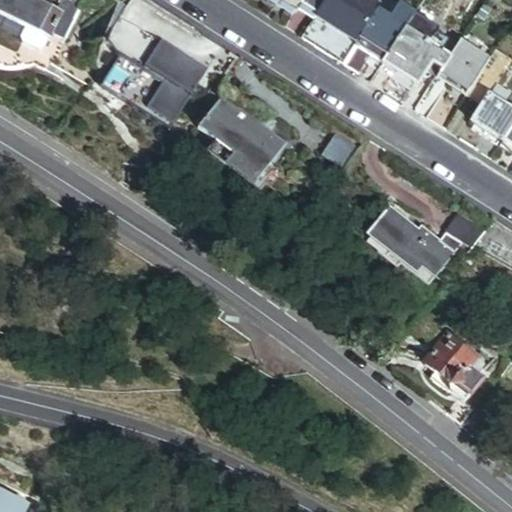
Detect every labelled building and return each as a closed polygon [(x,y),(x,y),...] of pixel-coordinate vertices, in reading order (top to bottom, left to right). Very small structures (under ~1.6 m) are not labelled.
[(63,43),(75,18),(63,12),(64,10),(43,0),(0,0),(0,15),(27,29),(49,40),(50,36),(63,43)] [(314,22),(328,0),(275,0),(288,9),(296,14),(298,11),(314,22)] [(355,51),(373,23),(337,0),(328,0),(314,22),(312,25),(328,35),(323,42),(334,49),(338,42),(351,50),(352,48),(355,51)] [(374,63),(383,68),(413,22),(414,20),(387,2),(377,17),(373,23),(355,51),(374,63)] [(159,43),(127,22),(115,52),(118,54),(191,101),(207,74),(159,43)] [(413,97),(431,68),(440,74),(448,63),(453,54),(445,49),(447,46),(434,38),(436,36),(413,22),(383,68),(382,69),(398,79),(394,85),(402,90),(413,97)] [(328,35),(312,25),(301,43),(330,62),(343,70),(353,55),(355,51),(352,48),(351,50),(338,42),(334,49),(323,42),(328,35)] [(450,91),(465,101),(489,64),(459,45),(453,54),(448,63),(440,74),(451,81),(446,89),(450,91)] [(191,101),(118,54),(114,60),(118,63),(100,91),(169,135),(191,101)] [(501,147),(511,129),(511,115),(503,110),(489,100),(496,89),(511,65),(496,54),(489,64),(465,101),(482,111),(471,128),(488,139),(501,147)] [(357,79),(367,64),(353,55),(343,70),(357,79)] [(398,79),(382,69),(378,75),(394,85),(398,79)] [(446,89),(451,81),(440,74),(436,82),(446,89)] [(503,110),(510,99),(496,89),(489,100),(503,110)] [(228,167),(255,188),(285,150),(254,126),(224,102),(200,132),(234,159),(228,167)] [(511,129),(501,147),(510,153),(511,154),(511,129)] [(359,152),(335,136),(320,159),(344,175),(359,152)] [(386,261),(427,291),(460,246),(471,253),(485,236),(455,217),(438,242),(421,231),(418,235),(389,209),(367,239),(371,242),(364,252),(382,266),(386,261)] [(470,399),(484,381),(471,371),(478,362),(459,348),(462,344),(451,335),(426,368),(436,376),(431,382),(440,388),(450,397),(452,395),(459,401),(447,417),(460,427),(477,405),(470,399)] [(460,427),(474,438),(491,416),(477,405),(460,427)] [(0,511),(25,511),(29,506),(0,493),(0,511)]
